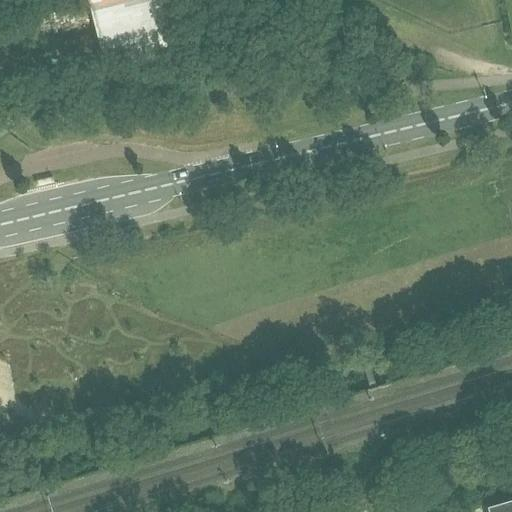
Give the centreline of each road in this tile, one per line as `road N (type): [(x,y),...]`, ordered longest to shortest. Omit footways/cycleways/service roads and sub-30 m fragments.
road 1 (secondary): [(0,224),(511,103)]
road 2 (track): [(511,458),(330,511)]
